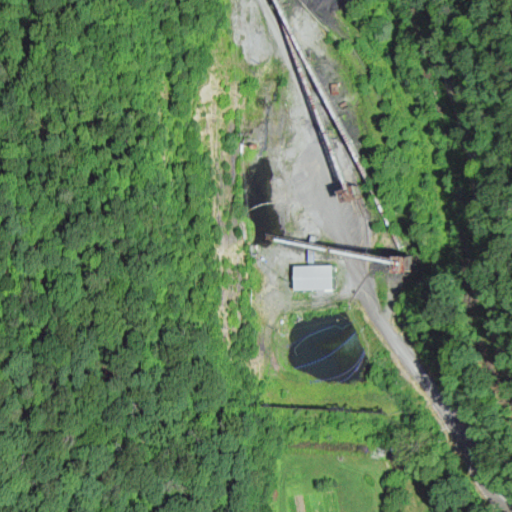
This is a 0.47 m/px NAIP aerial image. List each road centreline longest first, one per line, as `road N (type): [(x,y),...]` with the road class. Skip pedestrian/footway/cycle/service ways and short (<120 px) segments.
road 1 (residential): [(511,506),(446,430),(322,186),(252,0)]
road 2 (residential): [(511,388),(478,328),(454,127),(432,42),(407,0)]
